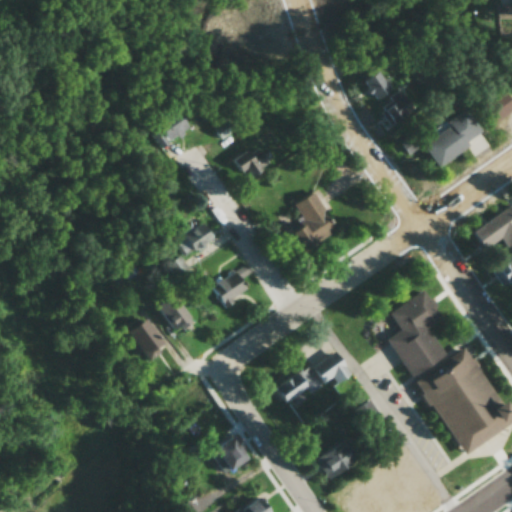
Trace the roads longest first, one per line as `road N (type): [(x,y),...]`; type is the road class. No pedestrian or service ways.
road 1 (residential): [(314,511),(219,366),(428,228)]
road 2 (residential): [(511,348),(330,85),(306,0)]
road 3 (residential): [(298,314),(206,180)]
